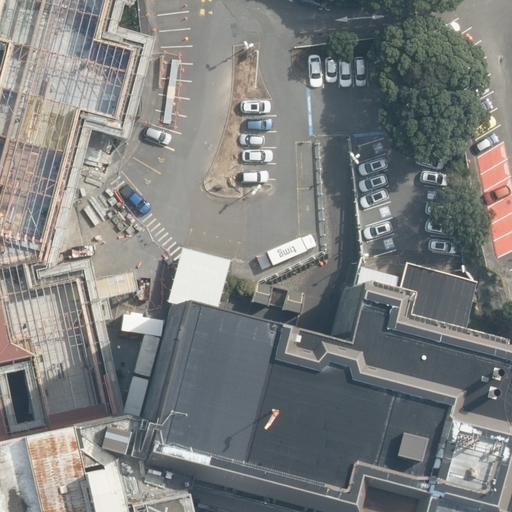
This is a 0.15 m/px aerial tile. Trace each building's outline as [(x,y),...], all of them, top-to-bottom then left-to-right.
[(46,427),(113,415),(105,374),(83,276),(90,275),(84,253),(46,261),(83,121),(120,131),(142,45),(105,35),(114,0),(0,0),(0,441),(6,440),(5,435),(0,410),(0,364),(30,358),(46,427)] [(190,307),(216,314),(222,291),(226,273),(230,260),(181,248),(167,301),(173,302),(190,307)] [(405,262),(396,294),(399,295),(393,317),(464,335),(477,282),(405,262)] [(261,325),(276,329),(281,310),(298,314),(303,293),(258,281),(253,299),(253,302),(267,306),(261,325)] [(498,511),(501,502),(511,466),(511,461),(511,394),(488,388),(498,350),(490,348),(492,342),(464,335),(393,317),(399,295),(396,294),(387,292),(352,283),(351,289),(344,287),(330,343),(294,334),(276,329),(261,325),(216,314),(190,307),(173,302),(161,346),(141,423),(130,466),(308,511),(498,511)] [(6,440),(0,441),(0,511),(177,511),(176,506),(174,495),(127,481),(130,466),(141,423),(116,416),(113,415),(46,427),(5,435),(6,440)] [(308,511),(130,466),(127,481),(174,495),(176,506),(197,511),(308,511)] [(511,511),(511,504),(501,502),(498,511),(511,511)]
